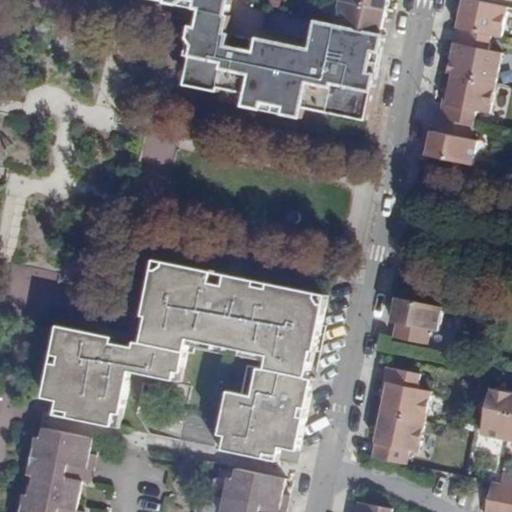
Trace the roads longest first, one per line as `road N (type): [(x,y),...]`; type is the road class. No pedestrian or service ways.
road 1 (residential): [(418,0),(319,468)]
road 2 (residential): [(319,468),(405,491),(434,511)]
